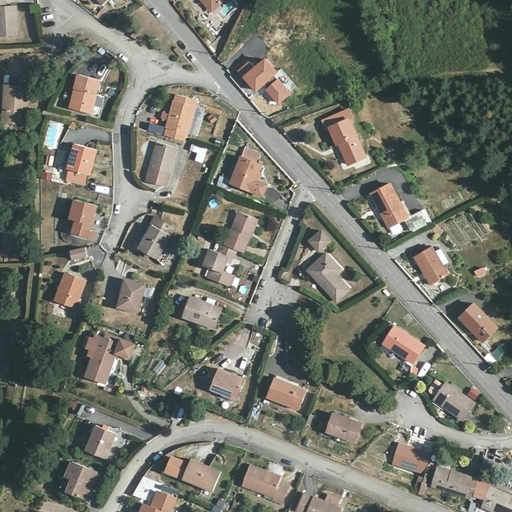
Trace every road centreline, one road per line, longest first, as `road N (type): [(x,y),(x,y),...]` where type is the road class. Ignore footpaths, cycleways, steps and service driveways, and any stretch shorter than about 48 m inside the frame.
road 1 (residential): [(432,511),(227,433),(167,440),(131,474),(110,511)]
road 2 (unclassified): [(511,402),(311,181)]
road 3 (residential): [(114,250),(128,197),(132,109),(147,71)]
road 4 (unclassified): [(311,181),(263,303),(288,316)]
road 5 (unclassified): [(311,181),(225,81)]
